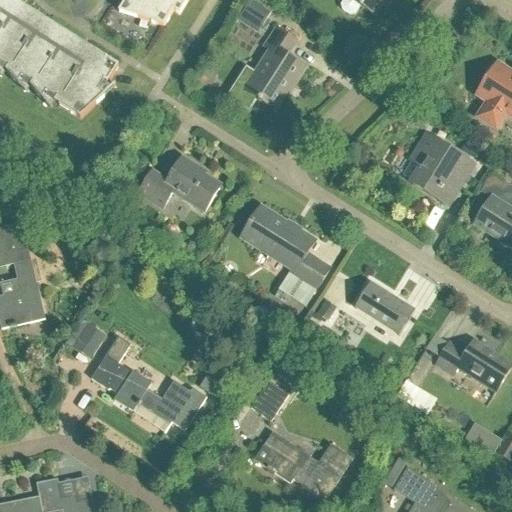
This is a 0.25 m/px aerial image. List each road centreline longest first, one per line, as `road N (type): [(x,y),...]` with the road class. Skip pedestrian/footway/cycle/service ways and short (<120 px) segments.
road 1 (residential): [(511,315),(281,170)]
road 2 (residential): [(281,170),(455,0)]
road 3 (residential): [(169,511),(72,447),(0,452)]
